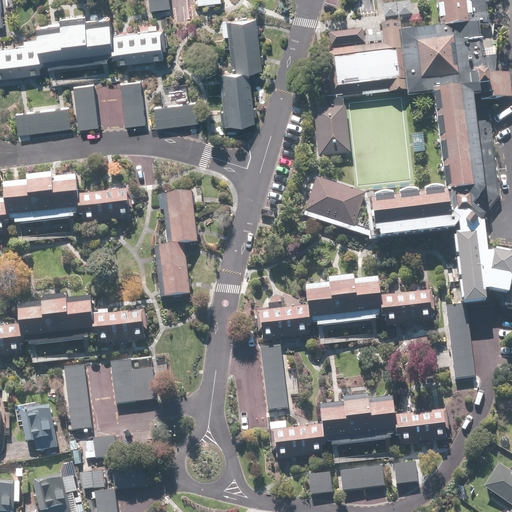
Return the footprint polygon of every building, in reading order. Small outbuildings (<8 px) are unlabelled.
[(166,0),(146,0),(148,11),(168,8),(166,0)] [(444,308),(452,379),(474,377),(465,306),(480,305),(478,295),(484,293),(505,296),(511,261),(511,257),(491,255),(481,258),(478,230),(484,220),(470,211),(481,196),(468,101),(486,98),(486,105),(511,101),(508,77),(482,81),(476,27),(487,25),(484,8),(491,6),(489,0),(434,0),(438,31),(398,36),(397,24),(382,26),(383,37),(363,38),(362,30),(328,35),(330,51),(322,52),(327,97),(328,109),(313,111),(317,157),(348,154),(342,99),(404,93),(405,99),(431,96),(441,197),(366,202),(368,232),(355,227),(364,195),(314,180),(302,218),(375,243),(447,235),(457,306),(444,308)] [(0,54),(0,80),(36,76),(35,70),(112,60),(114,70),(165,63),(161,30),(113,36),(114,45),(108,46),(104,20),(82,23),(82,17),(53,21),(53,27),(30,30),(33,50),(0,54)] [(229,22),(233,73),(218,74),(223,126),(252,124),(247,72),(260,71),(255,20),(229,22)] [(119,83),(125,126),(145,124),(139,80),(119,83)] [(72,88),(79,132),(98,129),(92,86),(72,88)] [(195,102),(154,108),(157,129),(198,123),(195,102)] [(15,116),(18,136),(73,128),(70,108),(15,116)] [(0,234),(3,234),(3,228),(16,226),(79,218),(81,228),(132,221),(128,188),(80,194),(81,203),(75,204),(71,178),(50,181),(49,175),(20,179),(21,185),(0,187),(0,234)] [(155,248),(162,299),(188,295),(181,248),(197,245),(189,190),(159,194),(167,246),(155,248)] [(511,260),(511,261),(505,296),(502,308),(511,310),(511,260)] [(254,316),(257,341),(304,335),(303,330),(380,319),(381,329),(433,322),(428,289),(381,296),(382,305),(376,305),(372,279),(350,282),(349,276),(320,280),(321,286),(298,289),(300,309),(254,316)] [(0,329),(0,355),(18,353),(17,348),(30,346),(84,339),(94,338),(96,348),(147,341),(143,308),(95,314),(96,323),(90,324),(86,298),(65,301),(64,295),(35,299),(36,305),(12,308),(15,328),(0,329)] [(196,339),(172,341),(174,371),(198,370),(196,339)] [(280,346),(259,348),(266,410),(287,408),(280,346)] [(111,362),(114,405),(152,402),(150,372),(132,374),(131,361),(111,362)] [(61,367),(69,430),(90,427),(83,365),(61,367)] [(270,434),(274,460),(321,454),(320,448),(397,438),(398,448),(450,441),(445,408),(398,414),(399,423),(392,424),(389,398),(367,401),(366,395),(337,399),(338,405),(315,408),(317,428),(270,434)] [(47,406),(19,413),(26,442),(32,440),(35,454),(57,449),(47,406)] [(94,440),(95,458),(116,457),(115,439),(94,440)] [(414,464),(394,466),(396,485),(416,483),(414,464)] [(511,511),(511,471),(510,475),(495,465),(480,489),(511,509),(509,511),(511,511)] [(340,472),(342,493),(386,488),(384,467),(340,472)] [(112,471),(114,490),(146,487),(144,468),(112,471)] [(79,474),(82,492),(103,488),(100,471),(79,474)] [(48,510),(48,511),(70,511),(66,496),(76,494),(72,477),(64,479),(62,473),(32,480),(39,511),(48,510)] [(330,475),(310,477),(312,496),(332,494),(330,475)] [(0,511),(15,511),(17,483),(0,482),(0,511)] [(95,493),(97,511),(116,511),(114,491),(95,493)]
